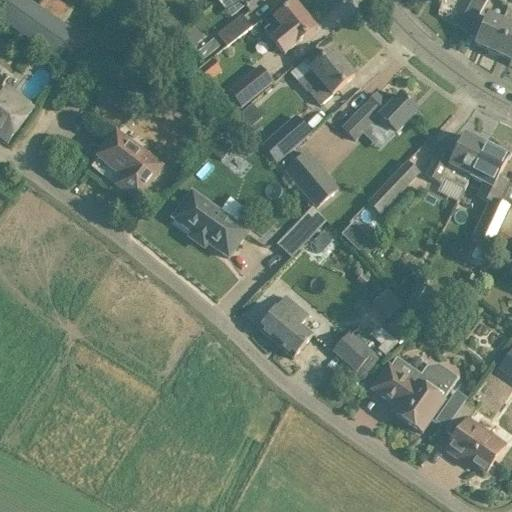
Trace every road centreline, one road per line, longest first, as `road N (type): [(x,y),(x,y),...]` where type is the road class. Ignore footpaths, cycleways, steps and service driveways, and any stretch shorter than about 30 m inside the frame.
road 1 (residential): [(469,511),(0,152)]
road 2 (track): [(16,163),(94,41),(130,0)]
road 3 (residential): [(511,106),(437,59),(378,0)]
